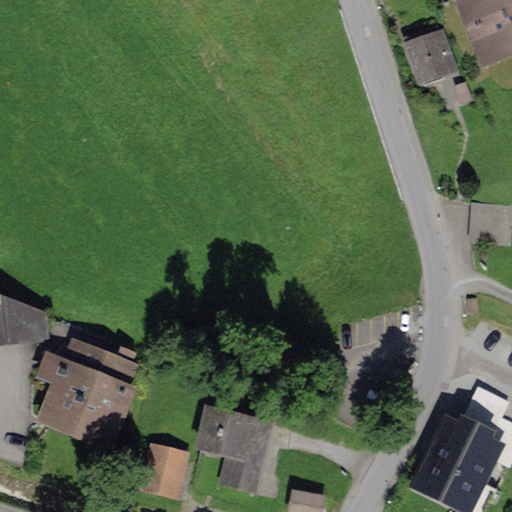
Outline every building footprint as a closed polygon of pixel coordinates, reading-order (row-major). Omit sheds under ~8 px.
[(511,0),(483,0),(469,6),(486,50),(504,42),(507,50),(511,48),(511,0)] [(440,26),(409,37),(425,82),(445,75),(443,69),(454,65),(440,26)] [(511,205),(477,203),(474,241),(511,243),(511,205)] [(45,316),(1,299),(0,300),(0,339),(47,335),(45,316)] [(61,388),(50,416),(107,438),(125,394),(130,369),(128,368),(133,355),(123,351),(118,364),(77,348),(67,373),(45,364),(39,380),(61,388)] [(445,438),(496,462),(506,442),(502,440),(511,419),(511,408),(472,390),(459,418),(456,417),(445,438)] [(224,483),(255,490),(264,453),(256,451),(259,438),(271,441),(274,425),(239,417),(238,421),(210,414),(202,445),(232,452),(224,483)] [(147,485),(176,492),(184,459),(154,453),(147,485)] [(296,493),(292,511),(318,511),(321,498),(296,493)]
